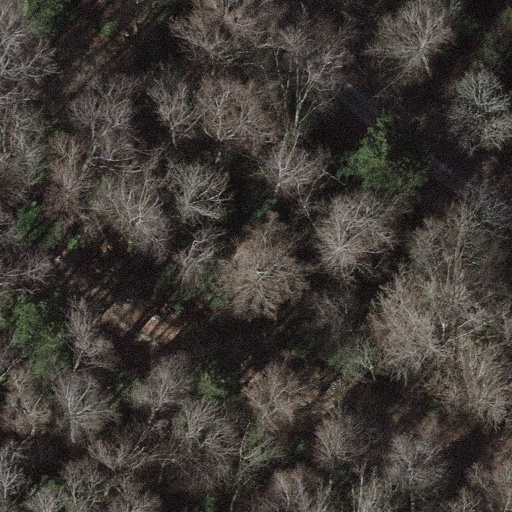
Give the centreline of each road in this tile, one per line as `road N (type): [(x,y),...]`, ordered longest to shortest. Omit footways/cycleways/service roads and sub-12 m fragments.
road 1 (track): [(511,455),(400,439),(231,387),(111,324),(0,240)]
road 2 (track): [(511,204),(441,161),(330,70),(270,0)]
